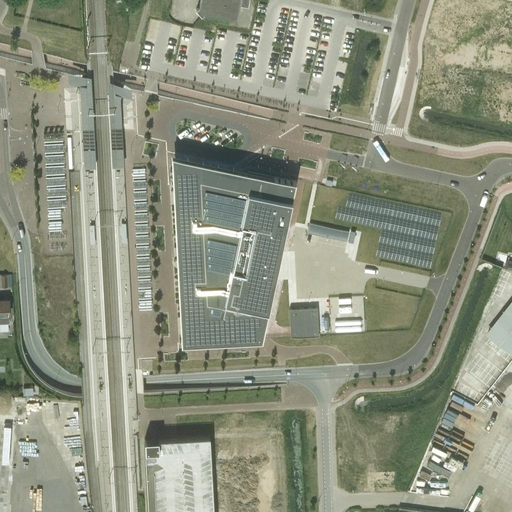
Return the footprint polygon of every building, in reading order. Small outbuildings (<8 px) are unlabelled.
[(501,101),(511,102),(511,96),(511,84),(503,83),(501,101)] [(232,166),(171,153),(172,167),(172,173),(173,173),(173,175),(173,179),(173,181),(173,186),(173,188),(173,192),(174,192),(174,206),(174,211),(175,211),(179,310),(180,310),(180,312),(180,316),(181,337),(181,342),(187,342),(187,341),(189,341),(193,341),(195,341),(199,341),(201,340),(201,341),(205,341),(205,340),(207,340),(208,340),(212,340),(214,340),(218,340),(220,339),(220,340),(224,340),(224,339),(226,339),(230,339),(232,339),(237,339),(239,338),(239,339),(243,339),(243,338),(245,338),(249,338),(251,338),(255,338),(257,337),(257,338),(262,338),(263,333),(262,333),(263,331),(264,327),(265,319),(266,319),(274,280),(280,252),(289,209),(290,205),(290,203),(291,199),(291,197),(292,197),(292,193),(293,191),(294,187),(293,187),(294,185),(295,179),(289,178),(287,178),(287,177),(283,176),(283,177),(281,176),(277,175),(232,166)] [(347,241),(349,231),(309,222),(307,232),(347,241)] [(12,286),(11,274),(0,275),(1,287),(12,286)] [(0,323),(10,323),(10,314),(9,314),(9,299),(3,299),(0,299),(0,323)] [(511,303),(489,332),(511,350),(511,303)] [(289,308),(291,336),(319,335),(317,306),(289,308)] [(0,410),(0,511),(11,511),(17,434),(24,435),(26,412),(0,410)] [(213,511),(209,435),(158,438),(144,439),(145,450),(148,511),(213,511)] [(41,511),(42,488),(33,488),(32,511),(41,511)]
